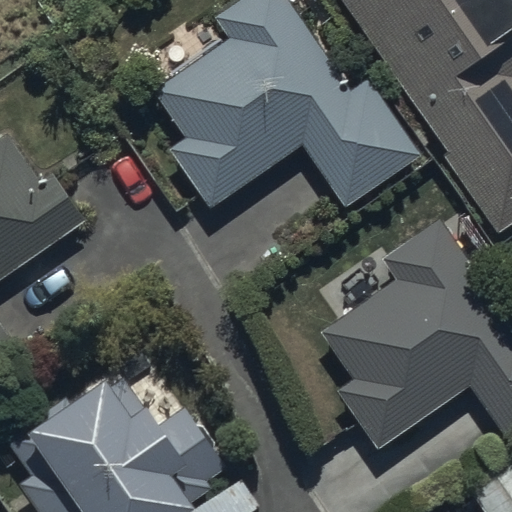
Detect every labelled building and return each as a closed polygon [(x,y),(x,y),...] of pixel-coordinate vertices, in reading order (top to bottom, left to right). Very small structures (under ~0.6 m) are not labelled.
[(231,32),(154,84),(184,128),(168,139),(212,204),(305,141),(346,201),(423,148),(370,70),(349,84),(291,0),(232,0),(216,11),(231,32)] [(498,229),(511,219),(511,0),(345,0),(451,145),(441,151),(498,229)] [(43,174),(8,124),(0,129),(0,355),(23,340),(0,306),(0,274),(84,216),(51,168),(43,174)] [(511,314),(439,214),(380,256),(394,275),(323,327),(356,373),(337,387),(378,445),(470,379),(511,437),(511,314)] [(104,367),(5,434),(30,471),(20,477),(43,511),(173,511),(218,482),(211,472),(226,461),(184,400),(162,415),(146,392),(129,404),(104,367)] [(511,511),(511,448),(433,511),(469,511),(480,503),(487,511),(511,511)]
